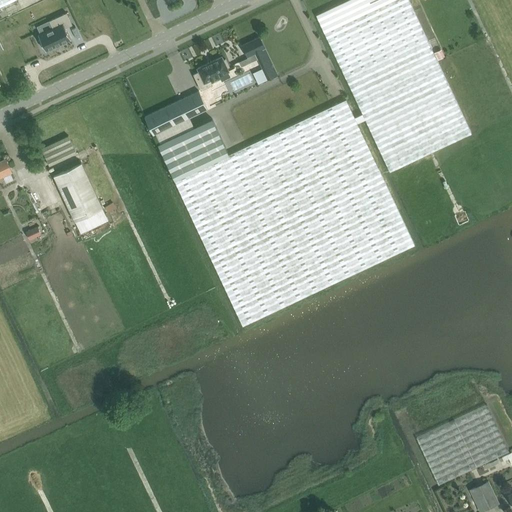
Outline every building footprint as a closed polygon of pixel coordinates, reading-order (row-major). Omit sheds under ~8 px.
[(0,0),(0,8),(17,0),(0,0)] [(448,87),(436,62),(426,41),(428,40),(408,0),(347,0),(316,15),(324,32),(346,79),(345,79),(367,126),(389,173),(434,152),(470,134),(448,87)] [(40,39),(38,40),(41,47),(43,46),(45,51),(47,50),(48,52),(55,49),(54,47),(71,39),(65,28),(72,24),(66,12),(49,20),(52,28),(38,35),(40,39)] [(40,49),(31,22),(26,23),(25,21),(12,25),(23,56),(40,49)] [(257,52),(269,79),(277,75),(259,37),(241,45),(247,57),(257,52)] [(438,45),(432,49),(437,57),(443,53),(438,45)] [(212,85),(209,80),(228,71),(227,68),(229,67),(225,59),(223,60),(222,57),(197,68),(199,72),(193,74),(201,90),(212,85)] [(250,69),(256,81),(265,77),(260,65),(250,69)] [(153,135),(207,109),(199,91),(144,117),(153,135)] [(415,245),(346,99),(174,180),(243,326),(415,245)] [(174,180),(229,154),(212,118),(157,144),(174,180)] [(42,149),(50,167),(77,154),(69,136),(42,149)] [(11,178),(9,173),(12,172),(6,159),(0,162),(0,177),(5,175),(7,180),(11,178)] [(82,163),(54,176),(76,222),(103,209),(82,163)] [(416,167),(406,171),(408,176),(418,172),(416,167)] [(78,228),(82,237),(110,225),(106,216),(78,228)] [(435,217),(431,219),(436,236),(449,232),(447,224),(437,227),(435,217)] [(30,228),(30,230),(26,232),(30,240),(41,235),(38,227),(37,227),(37,226),(37,225),(30,228)] [(422,240),(432,236),(428,226),(421,229),(419,225),(417,226),(422,240)] [(438,485),(509,452),(487,404),(416,437),(438,485)] [(480,511),(499,503),(488,481),(470,490),(480,511)]
